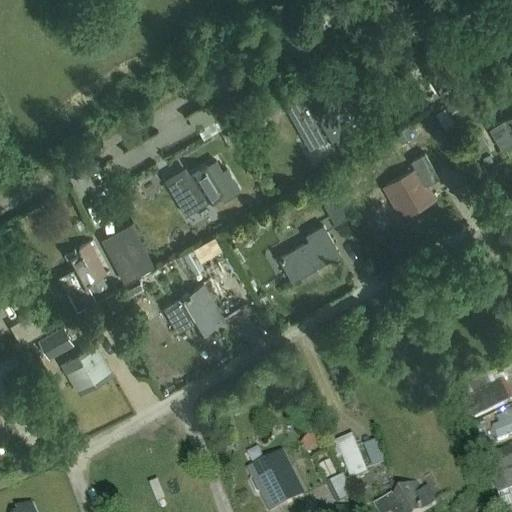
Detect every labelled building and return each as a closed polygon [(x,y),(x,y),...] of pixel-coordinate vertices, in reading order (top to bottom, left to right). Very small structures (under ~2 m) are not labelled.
[(434,56),(415,68),(421,78),(428,74),(436,87),(459,74),(442,45),(432,51),(434,56)] [(333,98),(300,117),(309,133),(316,129),(322,139),(348,124),(333,98)] [(511,114),(491,127),(504,148),(511,143),(511,114)] [(403,215),(434,197),(424,180),(436,173),(424,152),(412,160),(415,167),(385,184),(403,215)] [(208,200),(208,199),(219,192),(224,200),(241,190),(228,167),(221,171),(214,160),(180,181),(170,187),(178,201),(188,195),(196,207),(208,200)] [(337,196),(324,204),(336,225),(349,217),(337,196)] [(316,269),(314,266),(324,260),(321,255),(336,246),(323,224),(307,233),(310,238),(280,256),(293,279),(301,274),(302,277),(306,278),(315,272),(316,269)] [(82,249),(64,259),(70,269),(59,275),(68,292),(105,272),(88,241),(80,245),(82,249)] [(141,247),(113,261),(124,283),(153,268),(141,247)] [(213,281),(233,312),(246,303),(236,288),(245,282),(235,266),(213,281)] [(441,294),(474,284),(471,273),(438,283),(441,294)] [(467,297),(469,303),(480,298),(474,284),(445,296),(448,305),(467,297)] [(219,320),(200,286),(161,308),(175,332),(193,322),(199,331),(214,323),(219,320)] [(416,319),(409,307),(393,316),(401,328),(416,319)] [(43,312),(30,315),(36,337),(49,333),(43,312)] [(249,313),(238,319),(250,341),(260,336),(249,313)] [(396,327),(388,332),(405,354),(413,349),(396,327)] [(64,328),(40,342),(49,359),(74,346),(64,328)] [(94,344),(63,363),(80,391),(111,373),(94,344)] [(9,393),(29,382),(28,379),(21,383),(17,376),(3,383),(9,393)] [(458,402),(467,421),(511,399),(502,380),(458,402)] [(511,419),(490,427),(495,442),(511,435),(511,419)] [(339,446),(353,481),(368,475),(354,440),(339,446)] [(381,442),(370,445),(378,468),(389,465),(381,442)] [(511,453),(486,463),(497,495),(511,489),(511,453)] [(261,494),(268,508),(285,500),(287,505),(303,497),(288,468),(289,468),(282,454),(248,471),(253,480),(251,481),(251,483),(256,494),(259,495),(261,494)] [(344,501),(356,496),(347,477),(335,482),(344,501)] [(417,481),(380,504),(383,509),(386,507),(389,511),(422,511),(437,504),(427,489),(424,491),(417,481)] [(22,511),(33,511),(30,503),(21,508),(22,511)]
